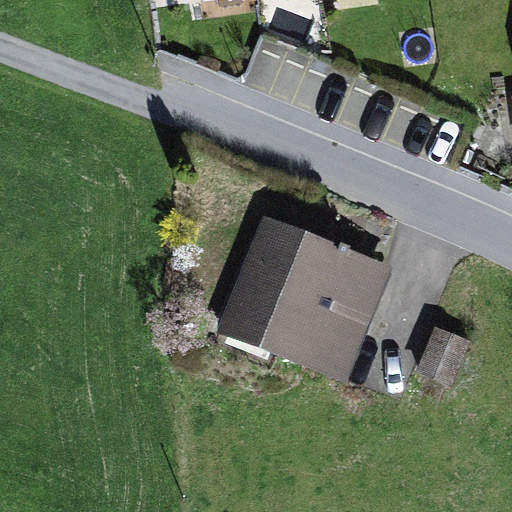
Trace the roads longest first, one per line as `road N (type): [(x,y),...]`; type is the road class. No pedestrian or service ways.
road 1 (residential): [(511,234),(135,89)]
road 2 (track): [(135,89),(0,40)]
